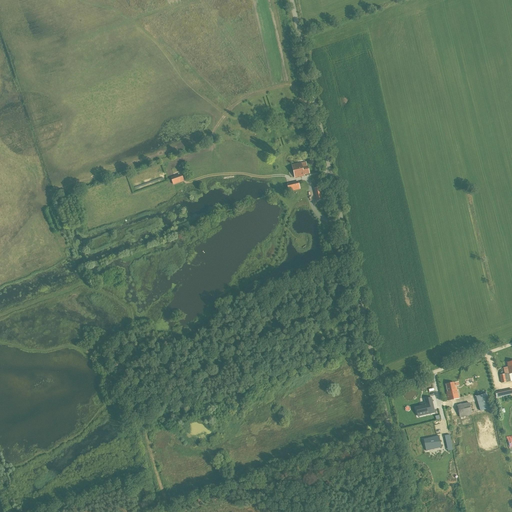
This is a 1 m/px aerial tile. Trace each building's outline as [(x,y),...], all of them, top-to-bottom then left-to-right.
[(302,166),(301,163),(292,165),(295,178),(304,175),(309,174),(307,165),(302,166)] [(173,184),(183,181),(181,175),(171,179),(173,184)] [(289,191),(300,189),(298,181),(287,184),(289,191)] [(322,187),(315,188),(317,201),(325,199),(322,187)] [(503,368),(504,374),(509,373),(510,374),(511,373),(511,361),(507,363),(508,367),(503,368)] [(509,374),(510,374),(509,373),(504,374),(500,375),(501,383),(506,382),(511,381),(509,374)] [(456,390),(454,382),(446,384),(448,392),(446,393),(448,400),(458,398),(457,390),(456,390)] [(487,393),(476,396),(480,411),(491,408),(487,393)] [(417,418),(434,414),(430,398),(423,400),(424,404),(420,405),(420,408),(415,409),(417,418)] [(460,418),(472,415),(469,402),(457,405),(460,418)] [(439,436),(423,439),(426,450),(430,450),(429,448),(440,447),(441,447),(439,436)]
